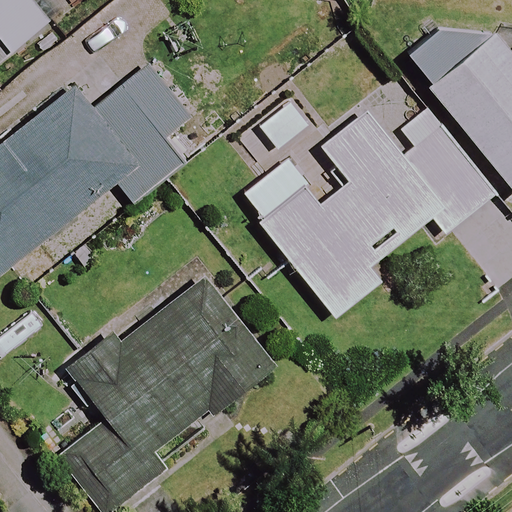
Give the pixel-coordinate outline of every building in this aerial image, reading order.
[(32,0),(0,0),(0,58),(49,22),(32,0)] [(511,54),(493,32),(473,48),(450,21),(406,57),(511,187),(511,54)] [(201,125),(151,63),(92,110),(74,88),(0,147),(0,277),(117,183),(135,205),(189,162),(176,146),(201,125)] [(404,155),(368,108),(321,145),(351,182),(323,204),(287,158),(239,196),(336,318),(383,281),(371,267),(433,218),(446,234),(497,194),(442,125),(404,155)] [(270,368),(201,275),(118,337),(73,370),(111,422),(65,457),(106,511),(162,471),(151,456),(270,368)]
